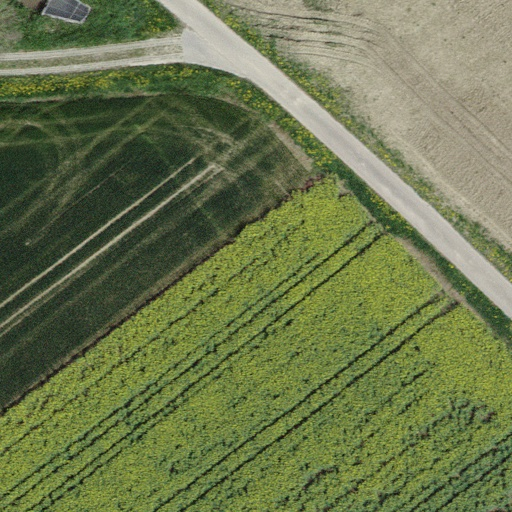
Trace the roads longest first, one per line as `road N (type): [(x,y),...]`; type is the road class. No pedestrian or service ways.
road 1 (track): [(511,306),(235,40)]
road 2 (track): [(235,40),(0,62)]
